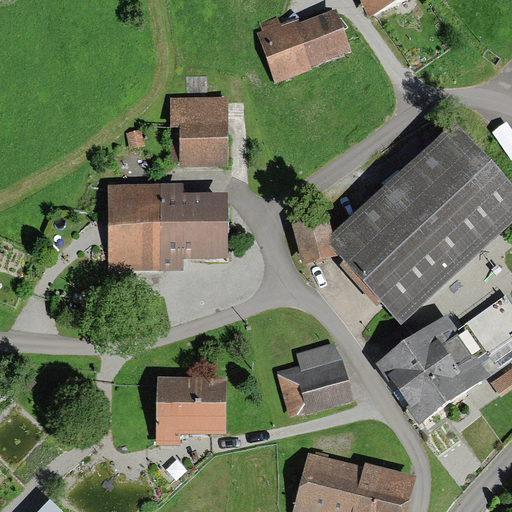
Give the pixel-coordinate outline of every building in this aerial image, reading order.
[(359,0),(371,22),(415,0),(359,0)] [(340,13),(260,38),(273,77),(353,51),(340,13)] [(227,103),(180,104),(180,160),(228,160),(227,103)] [(511,191),(460,134),(333,249),(403,326),(511,227),(511,191)] [(186,187),(113,188),(113,268),(186,268),(186,256),(227,256),(227,202),(186,202),(186,187)] [(447,323),(384,369),(425,426),(511,363),(511,306),(510,304),(459,340),(447,323)] [(305,368),(280,375),(291,414),(351,398),(337,346),(301,355),(305,368)] [(503,393),(511,387),(511,368),(495,380),(503,393)] [(225,386),(156,390),(158,438),(227,435),(225,386)] [(398,511),(406,479),(304,454),(289,511),(398,511)] [(21,511),(30,511),(37,508),(28,492),(14,500),(21,511)]
